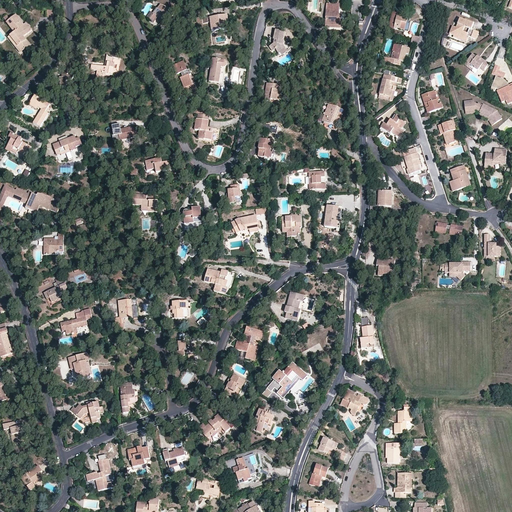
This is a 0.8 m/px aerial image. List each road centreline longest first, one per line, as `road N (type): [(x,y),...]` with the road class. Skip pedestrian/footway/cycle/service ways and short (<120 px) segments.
road 1 (residential): [(69,8),(115,6),(132,16),(187,153),(213,170),(231,165),(240,150),(262,16),(276,5)]
road 2 (residential): [(173,412),(204,392),(239,317),(292,273),(319,268)]
road 3 (residential): [(423,0),(428,18),(411,98),(445,208)]
road 4 (residential): [(0,256),(31,331),(62,457)]
road 5 (track): [(161,229),(168,285),(180,286),(205,259),(298,271)]
road 6 (tertiary): [(290,511),(302,453),(340,374)]
road 7 (residential): [(69,8),(65,47),(2,108)]
road 8 (tertiary): [(354,261),(365,210),(363,140)]
